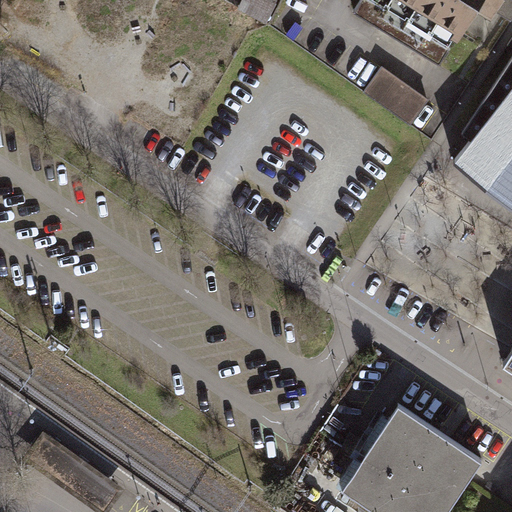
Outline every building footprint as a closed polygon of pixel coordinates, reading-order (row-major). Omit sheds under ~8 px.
[(23,16),(8,46),(89,86),(98,68),(100,69),(117,34),(161,56),(187,3),(213,16),(220,0),(21,0),(16,12),(23,16)] [(278,0),(241,0),(237,10),(266,26),(278,0)] [(511,0),(392,0),(459,38),(477,12),(491,20),(495,13),(511,22),(511,20),(511,0)] [(466,134),(451,154),(471,170),(511,205),(511,52),(459,128),(466,134)] [(386,62),(368,87),(415,121),(433,96),(386,62)] [(511,345),(508,351),(501,362),(511,368),(511,345)] [(369,511),(447,511),(479,463),(399,405),(342,494),(369,511)] [(511,511),(511,485),(479,463),(447,511),(511,511)]
